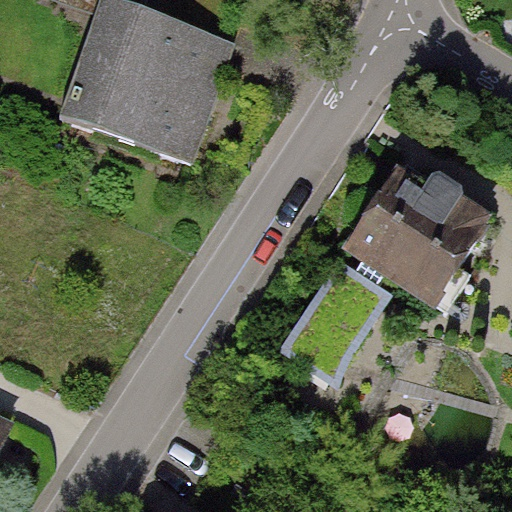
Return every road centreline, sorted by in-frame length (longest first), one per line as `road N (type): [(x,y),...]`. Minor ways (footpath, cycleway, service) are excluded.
road 1 (residential): [(401,21),(78,511)]
road 2 (residential): [(511,86),(401,21)]
